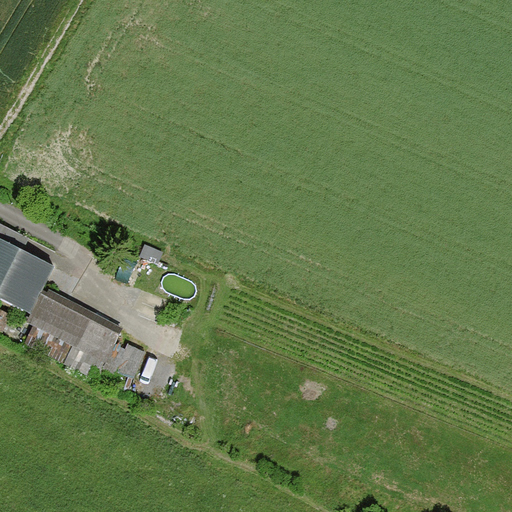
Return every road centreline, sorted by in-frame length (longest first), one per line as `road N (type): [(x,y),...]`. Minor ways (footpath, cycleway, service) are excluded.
road 1 (track): [(0,348),(328,511)]
road 2 (track): [(0,209),(92,265),(80,289),(176,342)]
road 3 (track): [(0,128),(79,0)]
